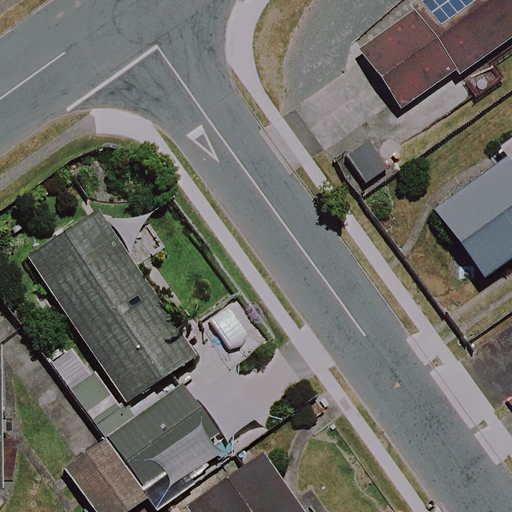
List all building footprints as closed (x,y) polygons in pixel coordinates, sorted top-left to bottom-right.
[(511,39),(511,0),(422,0),(351,52),(395,113),(449,73),(455,81),(511,39)] [(511,258),(511,143),(495,155),(500,163),(426,214),(474,284),(511,258)] [(190,362),(87,213),(22,258),(125,407),(190,362)] [(99,447),(141,502),(148,511),(155,511),(187,488),(172,469),(209,440),(172,391),(99,447)] [(288,511),(254,462),(183,511),(288,511)]
